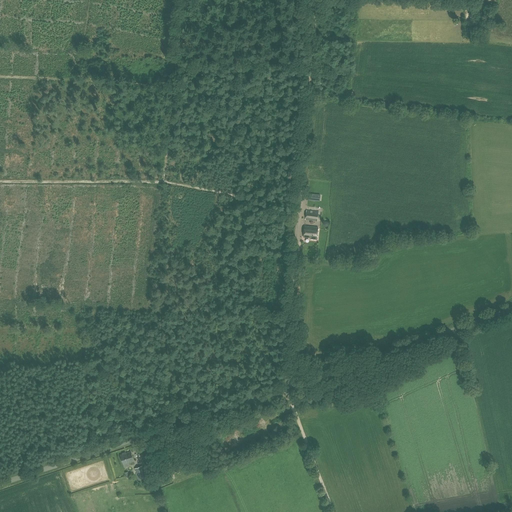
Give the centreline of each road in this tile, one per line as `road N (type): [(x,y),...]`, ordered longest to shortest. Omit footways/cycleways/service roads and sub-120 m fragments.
road 1 (track): [(0,181),(160,180),(298,221)]
road 2 (unclassified): [(0,483),(286,387)]
road 3 (unclassified): [(286,387),(511,308)]
road 4 (track): [(299,213),(316,0)]
road 5 (track): [(160,180),(185,0)]
road 6 (track): [(179,52),(0,42)]
road 7 (track): [(0,73),(175,81)]
road 8 (unclassified): [(286,387),(299,213)]
road 9 (track): [(286,387),(333,511)]
